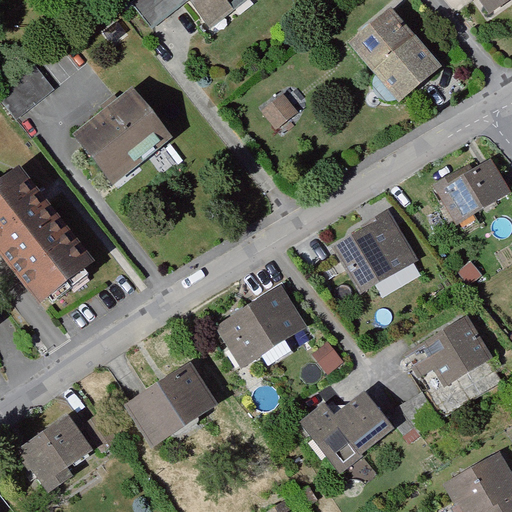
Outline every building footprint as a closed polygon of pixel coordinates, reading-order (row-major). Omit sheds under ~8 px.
[(0,0),(0,19),(1,21),(25,0),(0,0)] [(143,0),(132,10),(153,34),(180,12),(170,0),(143,0)] [(180,0),(217,45),(273,0),(180,0)] [(511,0),(473,0),(497,29),(511,16),(511,0)] [(397,24),(355,64),(407,119),(449,79),(397,24)] [(0,98),(0,104),(18,127),(55,97),(35,71),(0,98)] [(131,103),(72,151),(114,202),(173,154),(131,103)] [(283,103),(262,119),(275,137),(296,121),(283,103)] [(490,166),(438,196),(458,232),(510,201),(490,166)] [(16,179),(0,192),(0,274),(42,323),(99,274),(16,179)] [(391,225),(336,259),(363,302),(418,268),(391,225)] [(278,293),(206,335),(239,383),(250,377),(307,342),(278,293)] [(460,323),(405,360),(425,389),(440,379),(451,396),(490,370),(460,323)] [(327,345),(314,356),(328,373),(341,362),(327,345)] [(183,362),(114,405),(142,449),(210,406),(183,362)] [(503,389),(490,370),(451,396),(440,379),(425,389),(429,397),(387,419),(405,447),(503,389)] [(318,404),(289,428),(316,462),(339,443),(353,460),(387,433),(355,394),(328,416),(318,404)] [(101,419),(85,431),(104,459),(121,447),(101,419)] [(72,425),(13,460),(48,511),(52,511),(78,494),(69,481),(98,462),(72,425)] [(511,511),(511,480),(500,462),(449,491),(462,511),(511,511)]
